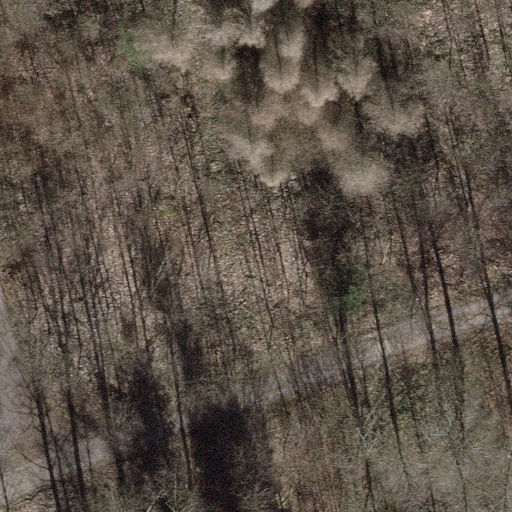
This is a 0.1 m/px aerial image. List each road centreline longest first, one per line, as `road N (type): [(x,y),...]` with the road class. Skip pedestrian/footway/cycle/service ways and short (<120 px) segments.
road 1 (track): [(0,489),(511,299)]
road 2 (track): [(39,471),(0,328)]
